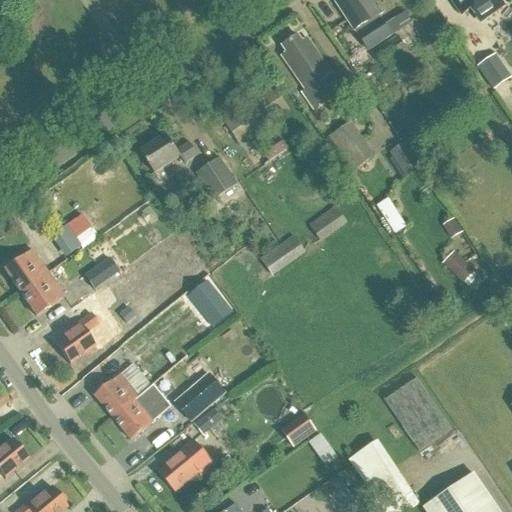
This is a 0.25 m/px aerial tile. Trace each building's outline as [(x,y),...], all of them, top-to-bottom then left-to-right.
[(336,0),(335,1),(370,53),(393,37),(381,19),(387,14),(379,2),(383,0),(336,0)] [(453,0),(452,1),(463,18),(475,9),(485,23),(506,8),(500,0),(453,0)] [(282,58),(306,92),(302,95),(315,113),(334,99),(322,82),(332,76),(307,41),(302,44),(298,38),(282,48),(287,55),(282,58)] [(418,68),(399,38),(377,53),(397,82),(418,68)] [(511,67),(502,53),(483,66),(499,91),(511,82),(511,67)] [(224,125),(240,148),(241,147),(248,157),(259,149),(252,139),(291,112),(274,89),(224,125)] [(376,158),(352,123),(333,136),(357,171),(376,158)] [(180,159),(184,165),(198,155),(191,145),(178,154),(167,137),(141,155),(155,175),(180,159)] [(421,170),(404,146),(391,155),(408,179),(421,170)] [(213,202),(237,186),(220,161),(197,176),(213,202)] [(407,229),(389,201),(379,207),(397,236),(407,229)] [(336,209),(309,228),(322,245),(348,226),(336,209)] [(294,238),(261,261),(274,279),(306,255),(294,238)] [(4,271),(20,295),(47,276),(31,252),(4,271)] [(475,274),(461,258),(449,270),(463,286),(475,274)] [(20,295),(36,318),(64,299),(47,276),(20,295)] [(189,299),(214,330),(233,315),(208,284),(189,299)] [(54,345),(69,367),(96,349),(86,335),(99,327),(91,315),(77,324),(79,327),(54,345)] [(176,404),(191,423),(225,395),(210,376),(176,404)] [(122,377),(96,399),(114,421),(140,399),(122,377)] [(384,403),(419,453),(451,431),(417,381),(384,403)] [(140,399),(114,421),(132,443),(159,422),(172,411),(154,388),(140,399)] [(195,427),(204,438),(224,421),(214,410),(195,427)] [(304,417),(282,434),(293,450),(316,433),(304,417)] [(320,437),(309,445),(317,456),(328,448),(320,437)] [(0,474),(5,481),(29,461),(12,441),(0,451),(0,474)] [(183,456),(160,475),(177,495),(201,475),(201,476),(214,466),(194,442),(180,453),(183,456)] [(351,461),(384,511),(385,511),(412,495),(378,443),(351,461)] [(424,511),(498,511),(474,477),(424,511)] [(64,511),(68,509),(52,489),(29,509),(27,506),(19,511),(64,511)]
